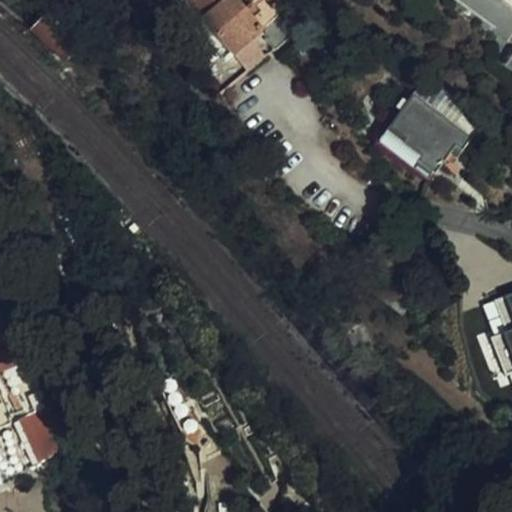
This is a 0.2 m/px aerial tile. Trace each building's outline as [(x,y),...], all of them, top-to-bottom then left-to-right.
[(232,58),(261,33),(233,0),(187,0),(204,20),(201,23),(232,58)] [(50,16),(36,35),(65,61),(82,45),(50,16)] [(279,16),(261,33),(275,49),(293,34),(279,16)] [(417,100),(386,143),(434,179),(453,156),(459,159),(477,134),(469,127),(470,125),(464,120),(455,130),(417,100)] [(406,276),(411,280),(417,273),(411,268),(407,261),(401,260),(396,265),(395,271),(400,276),(406,276)] [(372,271),(361,286),(404,316),(413,302),(397,289),(401,281),(395,277),(389,283),(372,271)] [(484,307),(498,333),(511,325),(511,311),(504,297),(484,307)] [(0,364),(23,353),(2,307),(0,308),(0,364)] [(42,384),(35,347),(23,353),(0,364),(0,381),(39,464),(58,455),(42,384)] [(37,465),(39,464),(0,381),(0,431),(16,424),(37,465)] [(0,461),(9,479),(37,465),(16,424),(0,431),(0,461)] [(32,490),(32,511),(68,511),(68,496),(57,496),(57,488),(32,490)] [(15,511),(32,511),(32,490),(14,492),(15,511)]
